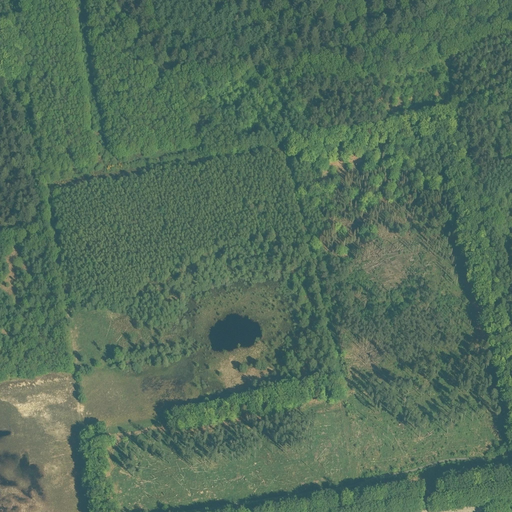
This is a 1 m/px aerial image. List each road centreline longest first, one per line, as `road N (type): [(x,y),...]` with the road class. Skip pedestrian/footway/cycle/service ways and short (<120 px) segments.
road 1 (track): [(446,28),(455,115),(511,340)]
road 2 (unclassified): [(511,486),(343,511)]
